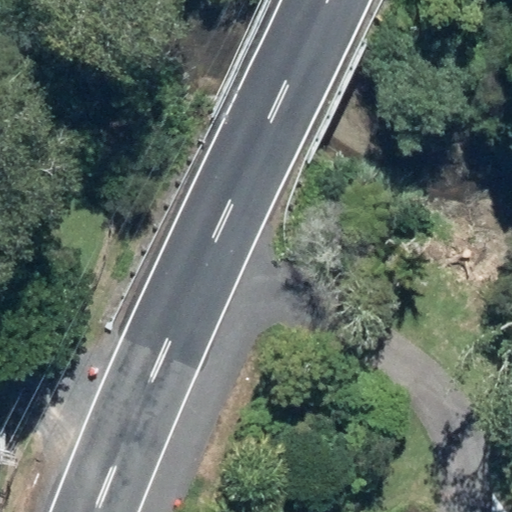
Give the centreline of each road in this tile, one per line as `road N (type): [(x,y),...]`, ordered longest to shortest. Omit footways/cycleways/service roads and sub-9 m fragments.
road 1 (secondary): [(331,0),(255,151),(97,511)]
road 2 (unknown): [(160,360),(0,305)]
